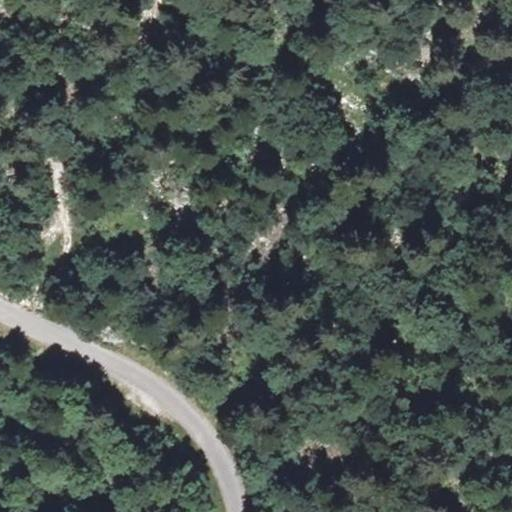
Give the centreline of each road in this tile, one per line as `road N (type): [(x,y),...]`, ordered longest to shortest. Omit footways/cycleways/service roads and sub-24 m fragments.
road 1 (unclassified): [(0,298),(440,0)]
road 2 (unclassified): [(0,303),(182,406),(213,446),(232,511)]
road 3 (track): [(57,185),(133,44),(140,0)]
road 4 (track): [(5,306),(53,252),(57,185)]
